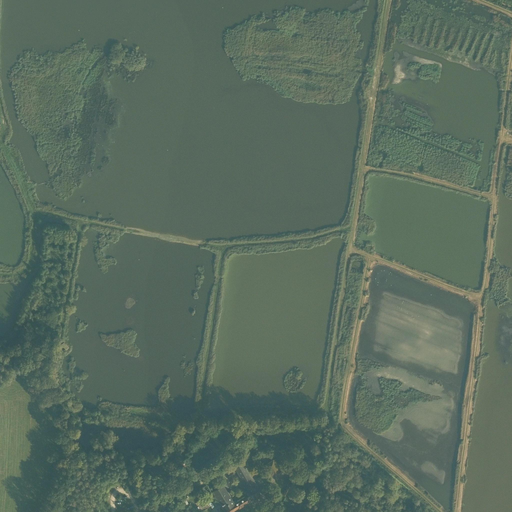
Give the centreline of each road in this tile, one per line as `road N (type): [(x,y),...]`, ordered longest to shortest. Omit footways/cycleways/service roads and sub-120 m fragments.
road 1 (track): [(311,511),(386,0)]
road 2 (track): [(0,110),(0,140),(37,210),(118,228)]
